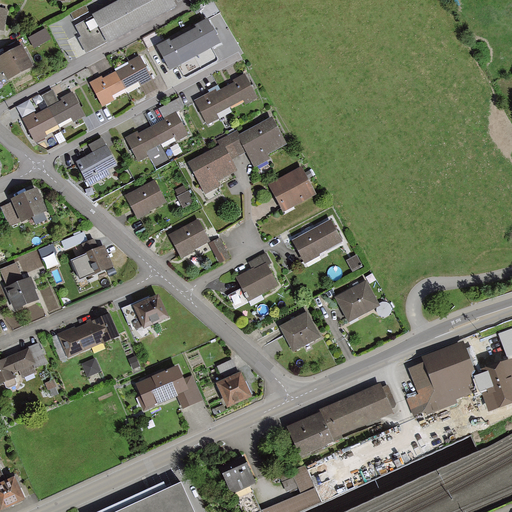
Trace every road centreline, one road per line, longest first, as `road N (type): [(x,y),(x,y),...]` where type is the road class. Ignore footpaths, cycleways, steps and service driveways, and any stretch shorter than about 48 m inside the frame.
road 1 (tertiary): [(298,397),(48,511)]
road 2 (residential): [(236,55),(37,165)]
road 3 (residential): [(298,397),(158,274)]
road 4 (residential): [(158,274),(0,343)]
road 5 (residential): [(158,274),(37,165)]
road 6 (residential): [(424,341),(413,308),(423,288),(511,271)]
road 7 (tertiary): [(424,341),(298,397)]
